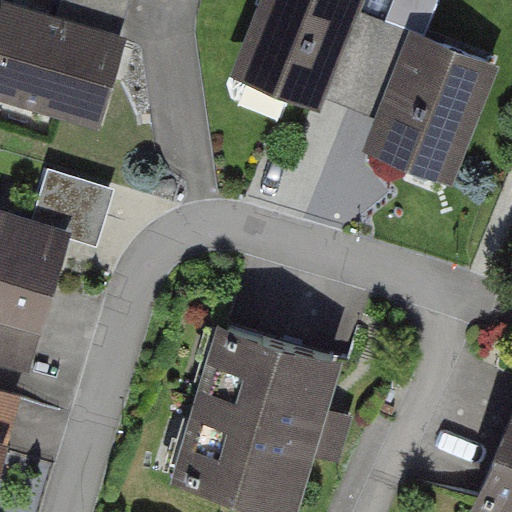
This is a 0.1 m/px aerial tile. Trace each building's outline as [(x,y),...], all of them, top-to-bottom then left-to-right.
[(366,0),(265,0),(232,78),(318,114),(366,0)] [(0,22),(0,100),(104,131),(131,39),(6,2),(0,22)] [(504,68),(417,33),(367,158),(453,193),(504,68)] [(0,354),(26,363),(66,231),(0,211),(0,354)] [(175,486),(259,511),(296,511),(344,362),(225,325),(175,486)] [(0,452),(16,400),(0,395),(0,452)] [(511,511),(511,415),(468,511),(511,511)]
